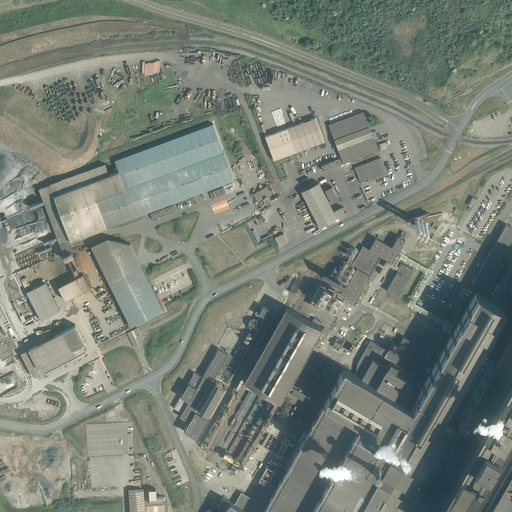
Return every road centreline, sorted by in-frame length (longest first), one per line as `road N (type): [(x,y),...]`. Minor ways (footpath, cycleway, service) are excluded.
road 1 (unknown): [(269,264),(274,294),(258,303),(191,420),(173,432)]
road 2 (unknown): [(285,418),(245,480),(195,483)]
